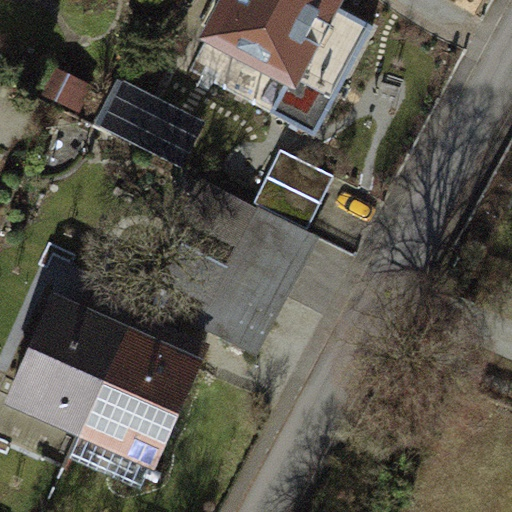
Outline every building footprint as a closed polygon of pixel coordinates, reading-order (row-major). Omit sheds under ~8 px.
[(233,0),(212,41),(296,85),(340,0),(233,0)] [(189,135),(157,118),(142,146),(174,163),(189,135)] [(336,179),(283,151),(255,206),(308,233),(336,179)] [(308,233),(263,210),(233,267),(283,293),(313,236),(308,233)] [(283,293),(233,267),(202,327),(252,352),(283,293)] [(171,330),(168,337),(90,301),(83,317),(57,306),(16,401),(154,466),(209,348),(171,330)]
